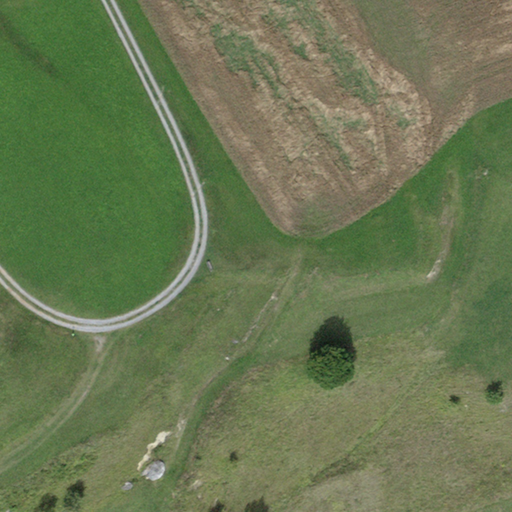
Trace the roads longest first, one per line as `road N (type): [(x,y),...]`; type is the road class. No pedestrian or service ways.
road 1 (track): [(107,0),(195,189),(196,255),(154,304),(99,326),(47,313),(0,273)]
road 2 (track): [(0,461),(75,402),(94,367),(99,326)]
